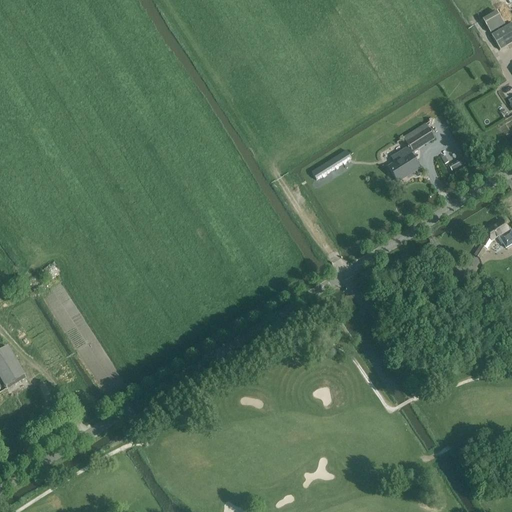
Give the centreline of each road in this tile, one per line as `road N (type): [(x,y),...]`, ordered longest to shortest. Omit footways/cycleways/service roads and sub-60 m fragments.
road 1 (tertiary): [(0,491),(511,169)]
road 2 (track): [(0,334),(48,376),(86,436)]
road 3 (track): [(272,164),(344,272)]
